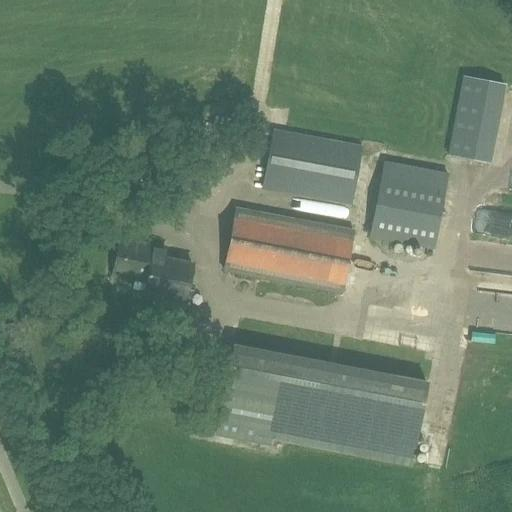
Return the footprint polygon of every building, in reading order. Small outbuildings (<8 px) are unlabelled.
[(506,84),(462,76),(446,156),(490,164),(506,84)] [(350,205),(361,147),(272,130),(261,189),(350,205)] [(433,246),(447,174),(383,162),(369,234),(433,246)] [(189,212),(195,174),(166,168),(159,207),(189,212)] [(341,294),(353,231),(235,209),(223,272),(341,294)] [(156,296),(163,258),(165,247),(119,238),(112,275),(134,279),(133,288),(145,291),(144,294),(156,296)] [(163,258),(156,296),(185,302),(192,264),(163,258)] [(270,446),(272,435),(411,462),(426,383),(234,346),(216,435),(270,446)] [(453,447),(443,446),(441,467),(451,468),(453,447)]
